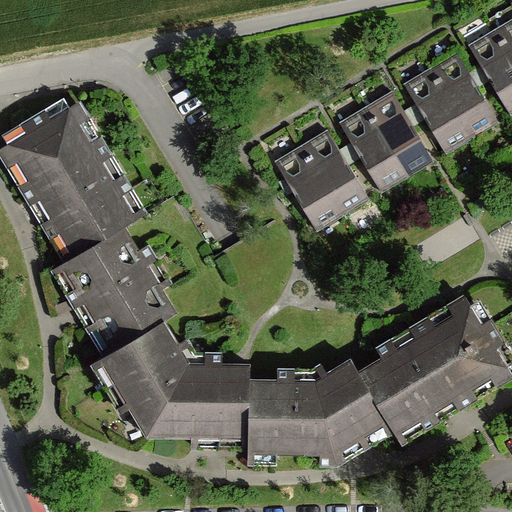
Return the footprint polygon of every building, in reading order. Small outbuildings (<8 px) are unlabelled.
[(511,21),(476,44),(511,102),(511,21)] [(504,120),(461,50),(410,82),(453,152),(504,120)] [(438,162),(395,91),(344,123),(388,193),(438,162)] [(152,218),(82,105),(10,147),(77,261),(63,269),(90,312),(118,358),(100,364),(149,441),(254,443),(255,462),(337,463),(393,434),(406,446),(511,379),(511,353),(479,305),(367,374),(361,363),(322,382),(256,382),(256,367),(196,365),(167,323),(183,315),(135,230),(152,218)] [(372,201),(329,131),(278,162),(321,232),(372,201)]
